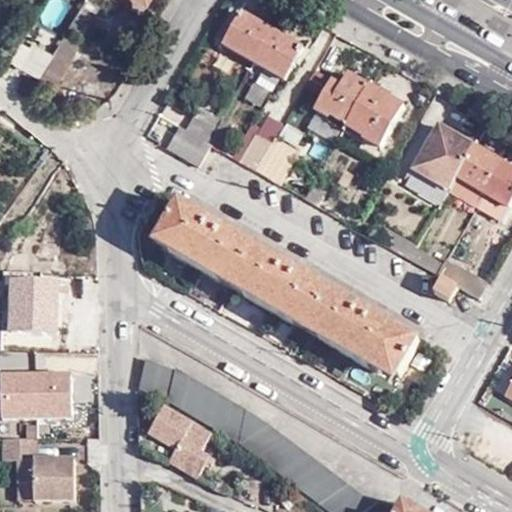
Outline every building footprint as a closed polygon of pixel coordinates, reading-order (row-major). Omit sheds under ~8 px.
[(101,0),(84,0),(69,27),(82,34),(101,0)] [(224,47),(254,64),(273,33),(242,15),(224,47)] [(304,50),(273,33),(254,64),(285,82),(304,50)] [(81,46),(63,36),(52,54),(39,76),(56,86),(81,46)] [(29,46),(20,42),(10,59),(20,64),(29,46)] [(20,64),(39,76),(52,54),(32,42),(29,46),(20,64)] [(329,117),(347,128),(370,89),(348,76),(341,88),(331,83),(314,113),(328,121),(329,117)] [(404,109),(370,89),(347,128),(366,139),(364,141),(380,151),(404,109)] [(275,142),(296,106),(282,98),(271,119),(268,118),(261,130),(252,124),(232,159),(241,164),(257,138),(272,147),(275,142)] [(198,110),(185,132),(194,137),(201,124),(215,132),(221,123),(198,110)] [(234,131),(221,123),(215,132),(228,140),(229,140),(234,131)] [(194,137),(208,145),(215,132),(201,124),(194,137)] [(449,192),(455,180),(474,149),(438,129),(414,172),(426,179),(449,192)] [(220,152),(208,145),(194,137),(185,132),(182,130),(169,151),(207,174),(220,152)] [(229,140),(228,140),(215,132),(208,145),(220,152),(222,153),(229,140)] [(241,164),(258,174),(272,147),(257,138),(241,164)] [(275,142),(272,147),(258,174),(279,186),(285,177),(297,154),(275,142)] [(456,181),(485,196),(502,165),(474,149),(455,180),(456,181)] [(511,206),(511,170),(502,165),(485,196),(478,206),(489,213),(495,202),(509,211),(511,206)] [(310,192),(285,177),(279,186),(304,201),(310,192)] [(441,206),(449,192),(426,179),(419,193),(441,206)] [(456,181),(455,180),(449,192),(477,209),(478,206),(485,196),(456,181)] [(326,193),(313,186),(310,192),(304,201),(317,208),(326,193)] [(421,343),(182,203),(162,239),(175,246),(172,252),(384,377),(388,369),(401,377),(421,343)] [(379,244),(410,261),(419,245),(388,227),(379,244)] [(432,254),(419,245),(410,261),(424,269),(431,256),(432,254)] [(489,285),(508,251),(499,245),(479,280),(489,285)] [(445,264),(431,256),(424,269),(437,277),(445,264)] [(437,277),(443,279),(458,288),(480,300),(489,285),(479,280),(447,261),(445,264),(437,277)] [(5,335),(15,335),(15,284),(43,284),(43,273),(6,274),(5,304),(5,335)] [(458,288),(443,279),(434,294),(448,303),(458,288)] [(15,284),(15,335),(60,337),(60,284),(43,284),(15,284)] [(145,375),(141,389),(169,402),(238,443),(327,511),(367,511),(372,505),(307,451),(275,427),(253,412),(177,367),(175,371),(148,358),(145,375)] [(0,422),(73,421),(72,376),(0,376),(0,422)] [(205,453),(215,435),(168,407),(152,434),(179,451),(172,463),(201,480),(214,458),(205,453)] [(41,465),(40,447),(7,447),(7,468),(22,468),(22,490),(38,490),(39,508),(78,508),(77,466),(66,465),(66,473),(58,474),(58,466),(41,465)] [(219,461),(214,458),(209,467),(214,470),(219,461)] [(419,511),(404,503),(398,511),(419,511)]
